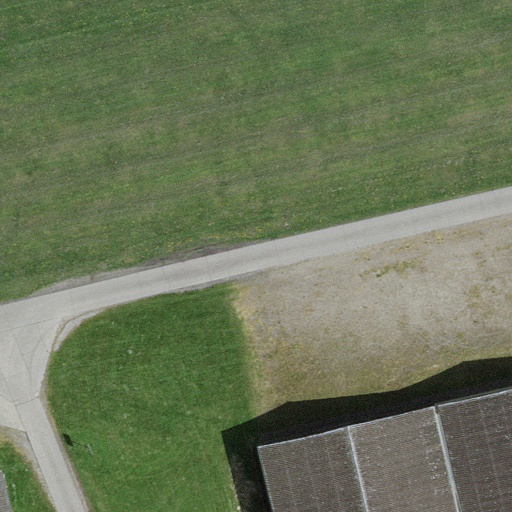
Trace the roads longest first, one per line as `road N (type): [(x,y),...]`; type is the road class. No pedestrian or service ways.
road 1 (track): [(511,200),(1,320)]
road 2 (track): [(1,320),(78,511)]
